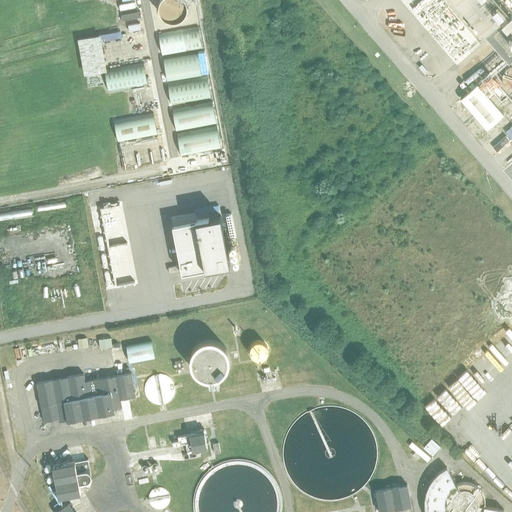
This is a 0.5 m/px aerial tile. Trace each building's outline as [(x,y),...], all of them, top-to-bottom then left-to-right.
[(159,7),(160,12),(163,16),(168,20),(173,21),(179,19),(183,16),(186,11),(187,8),(187,5),(185,0),(160,0),(160,2),(159,7)] [(511,0),(457,0),(508,58),(511,55),(511,0)] [(159,34),(162,55),(202,48),(198,27),(159,34)] [(16,118),(102,104),(99,81),(97,82),(91,48),(7,61),(16,118)] [(163,58),(167,79),(207,72),(203,50),(163,58)] [(105,69),(109,91),(148,84),(144,62),(105,69)] [(510,89),(511,87),(511,65),(502,70),(510,89)] [(168,82),(172,104),(211,96),(207,75),(168,82)] [(460,99),(486,129),(504,115),(477,84),(460,99)] [(173,109),(177,131),(216,123),(212,101),(173,109)] [(158,134),(154,112),(114,120),(118,142),(158,134)] [(177,133),(181,155),(221,148),(217,126),(177,133)] [(98,226),(107,287),(137,282),(131,240),(125,241),(119,202),(101,205),(101,206),(98,207),(101,226),(98,226)] [(222,213),(227,213),(228,220),(233,219),(232,204),(221,205),(222,213)] [(210,215),(161,225),(171,274),(220,265),(210,215)] [(113,335),(101,336),(102,346),(114,344),(113,335)] [(81,336),(81,345),(89,345),(90,336),(81,336)] [(129,344),(132,361),(158,356),(155,339),(129,344)] [(268,352),(268,350),(268,348),(268,346),(266,343),(263,341),(260,340),(258,340),(256,341),(254,342),(252,343),(250,346),(249,348),(249,350),(250,353),(251,356),(254,358),(256,359),(258,360),(260,360),(262,359),(263,358),(265,357),(266,356),(268,354),(268,352)] [(229,367),(230,363),(229,359),(228,356),(226,352),(224,349),(222,347),(218,345),(215,344),(211,343),(206,344),(202,345),(199,347),(196,349),(194,352),(192,355),(191,359),(191,363),(191,367),(192,371),(194,374),(196,376),(198,379),(202,381),(205,382),(209,383),(213,383),(216,382),(220,380),(224,378),(226,374),(228,371),(229,367)] [(37,383),(44,422),(122,407),(120,399),(136,396),(131,372),(85,381),(84,373),(37,383)] [(174,394),(175,390),(174,387),(174,384),(172,382),(170,379),(168,377),(165,376),(162,375),(159,374),(156,375),(153,376),(151,377),(148,379),(146,381),(145,384),(144,386),(144,390),(144,393),(145,395),(146,398),(148,400),(150,403),(153,404),(158,405),(160,405),(164,405),(168,403),(169,402),(171,399),(173,396),(174,394)] [(186,443),(188,452),(208,448),(204,429),(198,430),(198,432),(178,436),(179,440),(173,441),(174,446),(181,444),(186,443)] [(434,436),(425,446),(434,454),(443,445),(434,436)] [(415,440),(412,443),(429,459),(432,456),(415,440)] [(85,470),(77,472),(75,461),(52,466),(59,498),(81,493),(79,483),(87,481),(88,481),(89,481),(90,480),(91,479),(91,478),(92,477),(92,476),(92,475),(92,474),(91,474),(91,473),(91,472),(90,472),(89,471),(88,470),(87,470),(86,470),(85,470)] [(456,486),(455,486),(443,467),(441,468),(438,471),(435,473),(433,475),(432,477),(430,479),(429,480),(428,483),(427,485),(426,487),(425,490),(425,491),(424,493),(424,495),(424,496),(423,498),(423,501),(423,504),(423,505),(424,507),(424,510),(424,511),(503,511),(504,511),(504,510),(482,506),(482,504),(483,503),(483,501),(482,500),(482,498),(482,497),(481,495),(481,494),(480,493),(479,492),(478,490),(477,489),(476,488),(475,487),(474,487),(473,486),(471,485),(470,485),(468,484),(466,484),(463,484),(461,484),(459,484),(458,485),(457,485),(456,486)] [(379,511),(380,511),(404,507),(411,506),(407,484),(375,490),(379,511)] [(170,500),(170,498),(170,496),(169,494),(167,491),(164,488),(161,487),(158,487),(156,488),(154,489),(152,490),(150,493),(149,495),(149,498),(149,502),(151,505),(154,507),(156,508),(158,509),(161,509),(163,508),(165,507),(167,506),(168,504),(169,502),(170,500)] [(73,511),(67,502),(57,508),(59,511),(73,511)]
